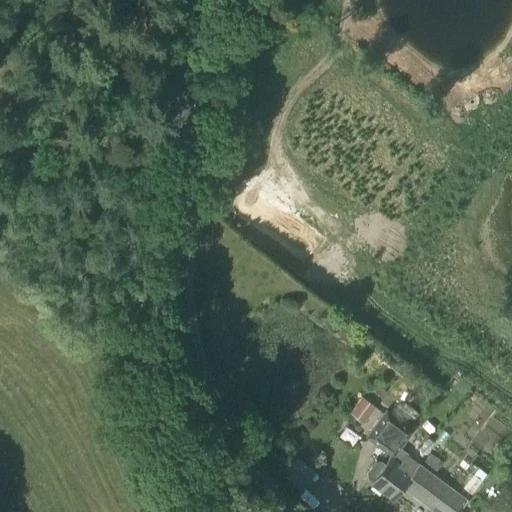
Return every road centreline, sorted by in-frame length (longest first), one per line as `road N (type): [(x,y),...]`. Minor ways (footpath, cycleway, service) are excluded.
road 1 (tertiary): [(274,511),(205,411),(187,295),(187,0)]
road 2 (track): [(187,142),(51,131),(0,139)]
